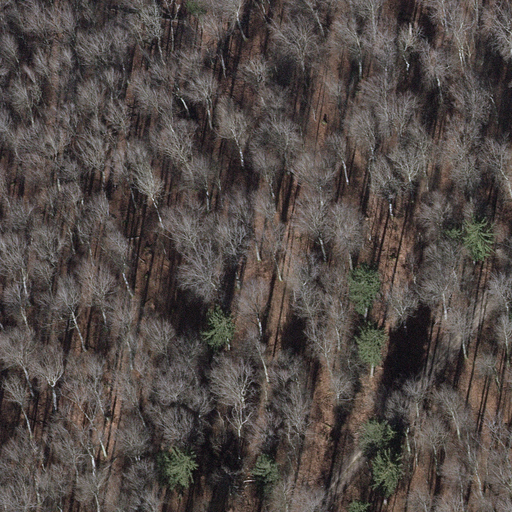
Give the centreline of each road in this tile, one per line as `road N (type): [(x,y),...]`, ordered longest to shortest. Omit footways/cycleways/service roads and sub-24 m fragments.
road 1 (track): [(0,273),(249,0)]
road 2 (track): [(314,511),(511,280)]
